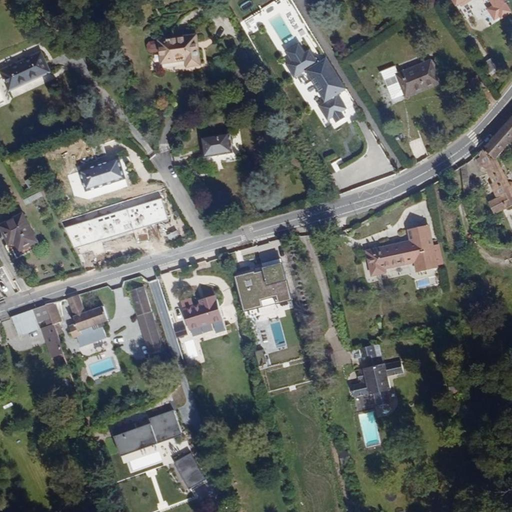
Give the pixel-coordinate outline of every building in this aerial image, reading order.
[(427,0),(431,6),(428,8),(435,17),(458,1),(460,3),(471,20),(475,26),(472,27),(478,35),(483,31),(482,29),(491,23),(485,14),(489,11),(481,0),(427,0)] [(458,1),(435,17),(436,19),(460,3),(458,1)] [(256,32),(255,19),(244,20),(245,33),(256,32)] [(182,39),(133,49),(138,73),(171,66),(174,72),(188,69),(182,39)] [(304,50),(299,42),(283,51),(288,60),(282,64),(293,81),(305,74),(322,102),(317,105),(327,122),(332,120),(335,125),(346,119),(343,112),(347,110),(339,96),(347,91),(327,57),(317,59),(309,47),(304,50)] [(381,74),(372,77),(376,91),(386,88),(390,101),(425,90),(418,66),(382,77),(381,74)] [(462,82),(449,91),(457,102),(470,93),(462,82)] [(44,84),(6,106),(17,124),(54,101),(44,84)] [(511,114),(475,160),(499,205),(511,199),(509,193),(511,191),(511,183),(506,187),(491,159),(511,132),(511,114)] [(220,136),(189,142),(193,162),(224,157),(220,136)] [(111,174),(72,186),(79,206),(117,195),(111,174)] [(15,219),(0,226),(0,242),(11,263),(33,252),(15,219)] [(425,266),(419,223),(399,225),(400,238),(354,245),(357,268),(372,266),(372,262),(403,258),(405,269),(425,266)] [(283,263),(232,276),(240,314),(293,301),(283,263)] [(153,279),(148,280),(156,306),(161,304),(153,279)] [(156,306),(148,280),(135,284),(142,310),(156,306)] [(83,290),(71,294),(77,311),(75,313),(78,323),(72,325),(74,333),(81,331),(79,325),(111,315),(107,302),(89,308),(83,290)] [(213,295),(212,290),(204,292),(205,297),(198,299),(190,300),(188,292),(178,295),(187,324),(220,314),(215,294),(213,295)] [(60,298),(50,301),(58,327),(68,323),(60,298)] [(50,301),(16,313),(23,334),(46,327),(52,345),(63,342),(58,327),(50,301)] [(63,342),(52,345),(56,356),(66,352),(65,351),(63,342)] [(397,344),(386,347),(388,355),(399,352),(397,344)] [(386,395),(377,359),(359,363),(363,377),(347,381),(350,395),(369,390),(371,399),(386,395)] [(388,376),(403,374),(401,359),(386,361),(388,376)] [(149,417),(150,421),(113,434),(120,454),(184,434),(174,408),(149,417)] [(202,473),(186,447),(171,457),(186,483),(202,473)] [(341,465),(351,463),(349,451),(339,453),(341,465)]
